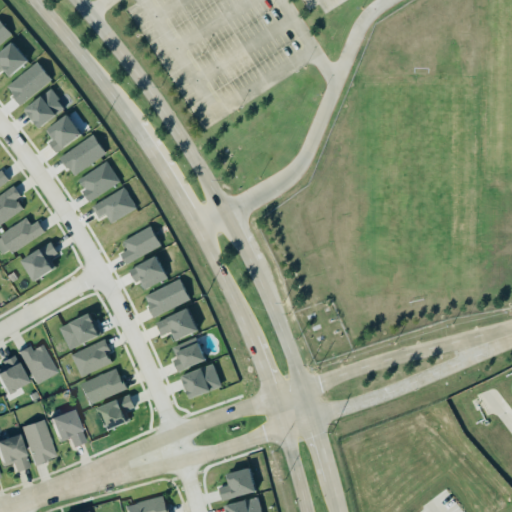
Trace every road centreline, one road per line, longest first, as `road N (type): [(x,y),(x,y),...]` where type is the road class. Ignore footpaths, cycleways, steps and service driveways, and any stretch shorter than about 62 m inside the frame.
road 1 (residential): [(61,487),(288,431),(511,336)]
road 2 (residential): [(196,511),(166,413),(123,316),(0,123)]
road 3 (residential): [(302,385),(181,429),(61,487)]
road 4 (secondary): [(224,215),(138,78),(75,0)]
road 5 (residential): [(511,331),(302,385)]
road 6 (secondary): [(33,0),(132,127)]
road 7 (secondary): [(302,385),(251,263)]
road 8 (secondary): [(275,394),(310,511)]
road 9 (secondary): [(196,229),(252,336)]
road 10 (secondary): [(132,127),(196,229)]
